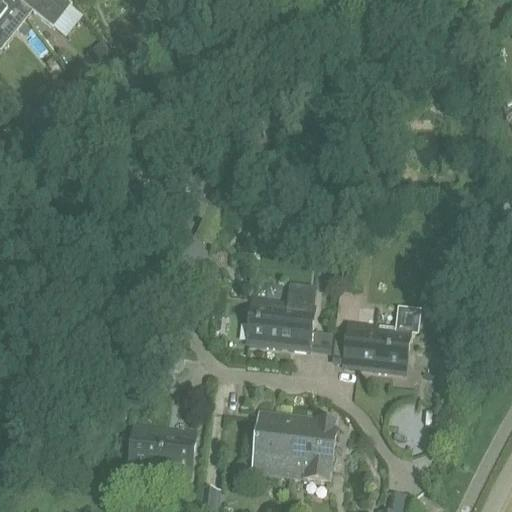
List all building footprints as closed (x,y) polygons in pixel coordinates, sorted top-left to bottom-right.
[(0,0),(0,30),(16,11),(1,0),(0,0)] [(1,0),(16,11),(20,4),(22,5),(54,31),(73,8),(63,0),(1,0)] [(213,6),(202,10),(206,21),(217,17),(213,6)] [(85,60),(96,72),(112,59),(102,46),(85,60)] [(0,200),(0,201),(11,192),(0,179),(0,200)] [(286,209),(265,206),(261,233),(291,238),(294,220),(285,219),(286,209)] [(132,228),(143,241),(159,260),(180,243),(168,229),(153,211),(132,228)] [(346,249),(328,246),(325,264),(343,267),(346,249)] [(366,261),(348,259),(344,292),(362,294),(366,261)] [(291,353),(310,356),(310,354),(309,354),(312,336),(315,313),(316,312),(252,304),(252,305),(253,305),(251,319),(253,319),(250,347),(249,347),(249,348),(280,352),(280,348),(291,349),(291,353)] [(343,370),(343,371),(362,374),(363,370),(374,371),(373,375),(404,379),(404,378),(404,377),(407,349),(409,350),(411,336),(418,337),(421,315),(398,312),(396,333),(394,333),(395,331),(379,329),(378,331),(348,328),(348,329),(349,329),(347,347),(344,368),(344,370),(343,370)] [(157,353),(154,380),(152,391),(170,393),(172,373),(181,374),(183,356),(157,353)] [(252,477),(291,482),(298,420),(259,416),(252,477)] [(298,420),(291,482),(330,486),(337,425),(298,420)] [(160,476),(160,480),(173,481),(173,480),(192,482),(192,481),(191,480),(196,439),(197,439),(197,438),(177,436),(177,440),(166,439),(166,434),(133,430),(133,432),(134,432),(132,445),(134,445),(131,473),(130,473),(130,475),(132,475),(132,473),(160,476)] [(215,511),(217,494),(203,492),(201,511),(215,511)]
